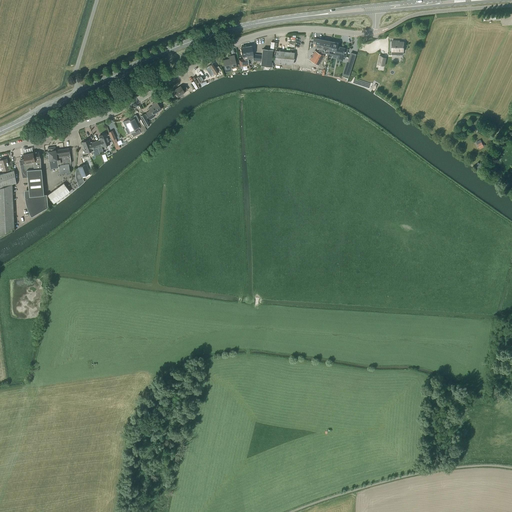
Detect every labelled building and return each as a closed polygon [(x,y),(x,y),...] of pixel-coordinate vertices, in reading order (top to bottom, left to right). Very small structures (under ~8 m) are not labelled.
[(318,53),(321,54),(322,50),(324,40),(317,39),(314,38),(313,43),(316,44),(315,47),(319,48),(318,53)] [(322,50),(328,52),(331,42),(324,40),(322,50)] [(405,44),(404,44),(404,42),(397,42),(397,41),(392,41),(392,51),(404,51),(405,51),(404,54),(408,54),(408,43),(405,43),(405,44)] [(331,42),(328,52),(343,55),(345,49),(337,47),(338,43),(331,42)] [(258,60),(257,55),(252,54),(251,46),(246,47),(248,61),(253,60),(258,60)] [(248,61),(246,47),(240,48),(242,56),(244,56),(245,59),(239,60),(240,67),(249,65),(248,61)] [(262,49),(262,55),(257,55),(258,60),(261,60),(261,65),(272,66),(272,62),(271,62),(272,50),(262,49)] [(287,51),(276,50),(274,62),(292,64),(294,52),(290,52),(287,51)] [(321,54),(318,53),(315,51),(310,60),(315,63),(316,64),(319,58),(321,54)] [(343,74),(349,76),(357,54),(350,52),(343,74)] [(319,58),(316,64),(317,64),(318,65),(324,56),(321,54),(319,58)] [(386,57),(379,55),(377,66),(384,66),(386,57)] [(223,61),(224,64),(225,71),(232,70),(231,68),(236,67),(233,56),(229,57),(229,59),(223,61)] [(218,72),(218,71),(220,69),(218,66),(216,68),(213,63),(205,68),(211,76),(218,72)] [(178,96),(187,90),(185,87),(182,89),(180,86),(174,91),(178,96)] [(153,114),(161,109),(156,102),(151,104),(152,106),(148,108),(150,110),(146,113),(150,119),(154,117),(153,114)] [(137,134),(141,132),(136,123),(139,121),(136,115),(129,119),(137,134)] [(137,134),(129,119),(123,122),(125,127),(127,126),(133,136),(137,134)] [(109,143),(108,140),(111,139),(109,134),(106,135),(106,133),(105,133),(102,134),(99,136),(100,139),(95,141),(97,147),(102,145),(103,146),(109,143)] [(97,147),(95,141),(90,143),(89,139),(85,141),(85,140),(83,141),(83,142),(82,142),(86,152),(92,150),(92,149),(97,147)] [(69,155),(68,153),(69,153),(69,148),(63,149),(55,150),(54,146),(47,148),(48,151),(45,151),(46,158),(49,158),(50,168),(59,167),(60,173),(70,172),(68,164),(71,163),(70,155),(69,155)] [(36,160),(34,152),(33,152),(23,154),(24,160),(25,163),(34,161),(34,160),(36,160)] [(12,184),(16,182),(14,170),(10,171),(6,159),(0,160),(0,163),(2,171),(6,169),(7,172),(0,174),(0,235),(14,227),(12,184)] [(23,163),(25,163),(24,160),(19,161),(22,177),(27,177),(29,196),(24,196),(27,208),(31,217),(48,207),(47,194),(44,194),(41,168),(40,168),(34,169),(27,169),(27,170),(24,170),(23,163)] [(81,177),(90,173),(86,164),(77,167),(81,177)] [(63,183),(47,195),(53,203),(69,192),(63,183)]
